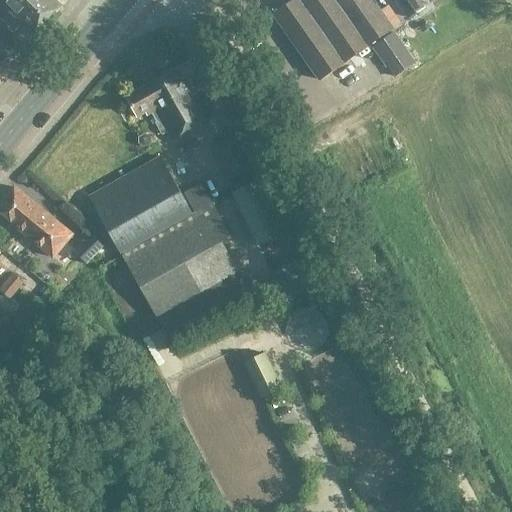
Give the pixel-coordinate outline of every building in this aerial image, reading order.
[(62,5),(56,0),(0,0),(0,1),(34,34),(62,5)] [(320,82),(392,31),(369,0),(309,0),(278,22),(320,82)] [(425,8),(419,0),(393,0),(408,20),(425,8)] [(0,67),(1,68),(2,66),(11,58),(4,50),(17,39),(0,19),(0,67)] [(374,49),(395,79),(415,65),(394,35),(374,49)] [(179,69),(172,72),(169,70),(162,74),(162,78),(126,98),(137,118),(151,111),(158,124),(156,125),(162,135),(167,132),(172,140),(208,120),(193,95),(197,93),(188,78),(185,80),(179,69)] [(226,126),(229,133),(240,128),(237,121),(226,126)] [(359,129),(371,178),(400,171),(390,134),(381,136),(378,125),(359,129)] [(145,134),(139,137),(138,144),(144,148),(151,145),(151,138),(145,134)] [(237,134),(212,147),(231,182),(256,169),(237,134)] [(90,198),(122,255),(193,215),(160,158),(90,198)] [(186,194),(196,213),(212,204),(202,185),(186,194)] [(0,214),(53,258),(71,235),(14,188),(0,204),(0,214)] [(230,236),(212,204),(196,213),(193,215),(122,255),(164,329),(245,283),(221,241),(230,236)] [(281,211),(251,226),(261,245),(291,230),(281,211)] [(75,253),(84,263),(86,264),(90,260),(103,246),(92,236),(75,253)] [(300,260),(276,269),(287,297),(310,288),(300,260)] [(11,299),(23,285),(13,276),(1,291),(11,299)] [(266,354),(245,364),(261,398),(282,388),(266,354)]
